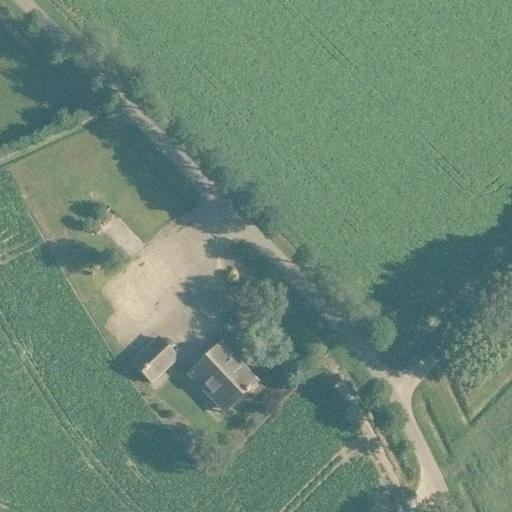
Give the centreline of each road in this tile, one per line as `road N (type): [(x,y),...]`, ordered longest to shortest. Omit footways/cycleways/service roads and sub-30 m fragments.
road 1 (unclassified): [(394,395),(329,314),(21,0)]
road 2 (unclassified): [(394,395),(511,278)]
road 3 (unclassified): [(451,511),(394,395)]
